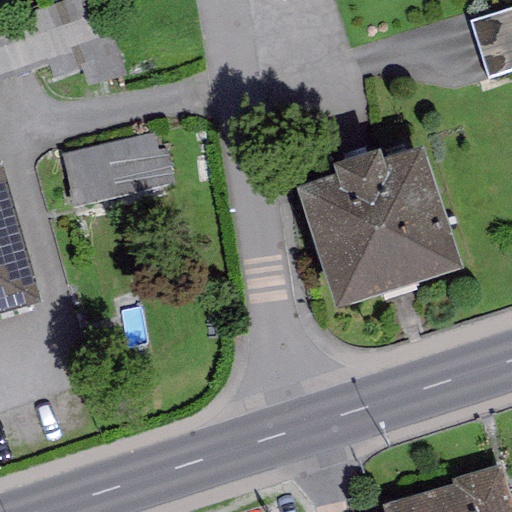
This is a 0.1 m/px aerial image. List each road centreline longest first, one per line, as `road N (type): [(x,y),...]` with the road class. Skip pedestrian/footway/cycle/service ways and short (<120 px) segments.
road 1 (residential): [(219,0),(270,329),(301,428)]
road 2 (primary): [(301,428),(38,511)]
road 3 (primary): [(511,359),(301,428)]
